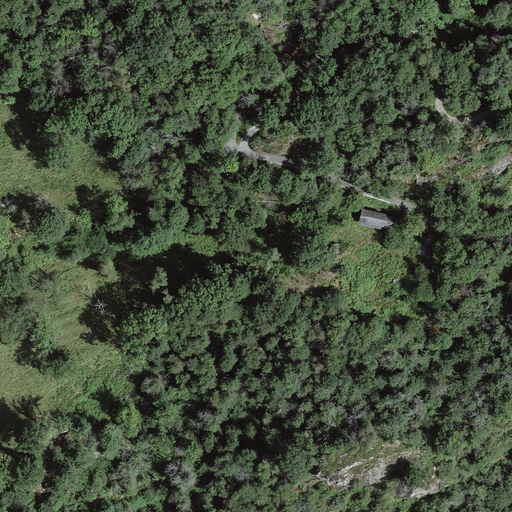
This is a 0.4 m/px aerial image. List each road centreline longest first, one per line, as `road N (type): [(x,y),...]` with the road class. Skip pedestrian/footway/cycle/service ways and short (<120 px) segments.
road 1 (track): [(511,105),(447,118),(438,106),(445,45),(414,36),(365,69),(320,64),(293,104),(247,135),(242,154)]
road 2 (track): [(242,154),(234,144),(243,99),(231,92),(111,101),(0,91)]
road 3 (track): [(511,245),(465,239),(414,209),(298,164),(242,154)]
